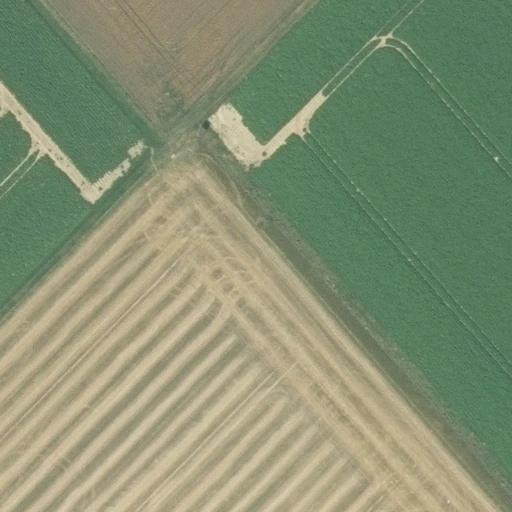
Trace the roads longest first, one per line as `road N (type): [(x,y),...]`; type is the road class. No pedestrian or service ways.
road 1 (track): [(0,315),(311,0)]
road 2 (track): [(165,147),(37,0)]
